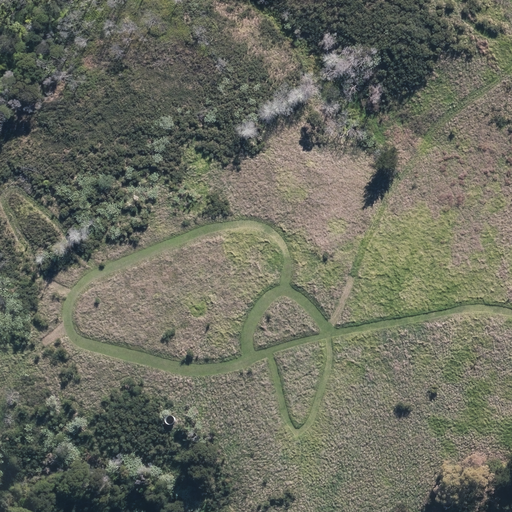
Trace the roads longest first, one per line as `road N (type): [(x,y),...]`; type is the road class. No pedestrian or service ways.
road 1 (track): [(339,329),(210,371),(72,338),(65,311),(85,279),(207,228),(237,225),(282,236),(288,289),(326,319)]
road 2 (track): [(326,319),(361,330),(461,307),(511,314)]
